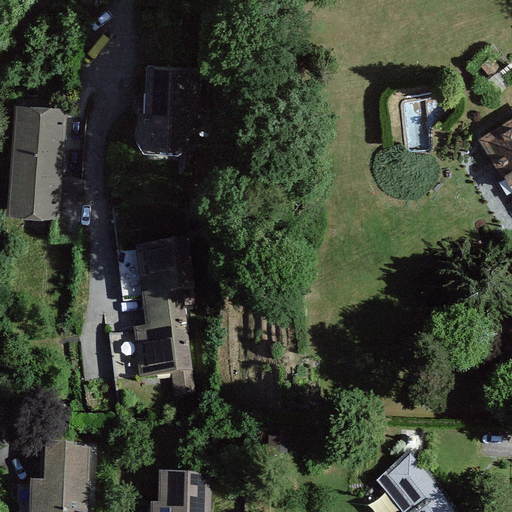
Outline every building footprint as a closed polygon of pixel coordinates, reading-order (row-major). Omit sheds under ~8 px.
[(207,70),(151,69),(149,114),(142,113),(142,143),(148,152),(204,154),(207,70)] [(71,110),(15,106),(9,218),(64,221),(71,110)] [(511,122),(482,141),(511,189),(511,122)] [(194,245),(139,252),(150,332),(138,333),(145,382),(194,376),(184,297),(201,294),(194,245)] [(91,511),(95,454),(50,452),(48,488),(35,487),(34,511),(91,511)] [(455,511),(449,499),(412,455),(378,487),(400,511),(455,511)] [(213,511),(215,476),(160,474),(158,511),(213,511)]
